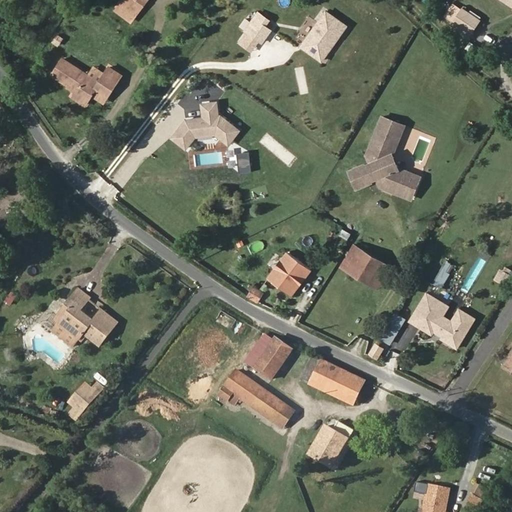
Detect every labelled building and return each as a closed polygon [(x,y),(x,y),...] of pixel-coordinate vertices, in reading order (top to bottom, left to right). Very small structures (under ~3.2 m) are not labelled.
[(127,0),(120,9),(134,19),(144,6),(136,0),(127,0)] [(468,38),(481,18),(454,0),(441,21),(468,38)] [(265,26),(270,21),(256,10),(243,27),(248,31),(256,19),(265,26)] [(345,26),(329,14),(303,48),(324,63),(343,37),(339,33),(345,26)] [(263,44),(272,32),(265,26),(256,19),(248,31),(263,44)] [(343,37),(349,28),(345,26),(339,33),(343,37)] [(104,104),(124,75),(122,74),(110,66),(100,80),(63,56),(50,75),(76,91),(72,96),(86,106),(94,96),(104,104)] [(202,115),(184,117),(170,137),(187,150),(197,136),(215,134),(229,145),(242,128),(219,112),(218,99),(200,101),(202,115)] [(367,169),(365,164),(350,171),(358,188),(373,182),(372,181),(378,178),(381,187),(385,188),(388,185),(394,187),(395,189),(394,192),(402,195),(405,193),(414,196),(422,177),(399,168),(393,155),(405,126),(383,117),(368,155),(373,166),(367,169)] [(236,151),(239,172),(252,171),(249,150),(236,151)] [(354,245),(340,267),(378,291),(392,268),(354,245)] [(313,270),(287,252),(268,278),(294,296),(313,270)] [(445,286),(455,263),(445,259),(436,282),(445,286)] [(248,289),(252,292),(247,298),(258,303),(265,294),(251,284),(248,289)] [(502,290),(497,286),(490,297),(495,300),(502,290)] [(91,299),(79,289),(67,304),(72,309),(60,323),(79,339),(82,335),(99,348),(119,324),(102,310),(94,320),(82,310),(91,299)] [(427,292),(410,320),(433,334),(434,331),(443,336),(442,338),(458,347),(476,317),(466,311),(462,317),(456,314),(452,320),(444,315),(450,305),(427,292)] [(67,304),(54,319),(60,323),(72,309),(67,304)] [(456,314),(462,317),(466,311),(460,307),(456,314)] [(380,338),(392,345),(407,317),(395,311),(380,338)] [(73,346),(79,339),(60,323),(54,331),(73,346)] [(273,340),(264,332),(245,359),(273,380),(293,350),(275,338),(273,340)] [(511,349),(502,365),(511,371),(511,349)] [(299,378),(353,405),(365,380),(322,359),(320,363),(310,357),(299,378)] [(283,429),(296,412),(237,370),(220,394),(235,405),(239,399),(283,429)] [(74,408),(68,414),(75,420),(104,387),(98,381),(93,387),(87,383),(68,403),(74,408)] [(336,429),(327,424),(310,455),(332,468),(354,432),(340,423),(336,429)] [(417,493),(427,496),(423,511),(447,511),(453,488),(420,480),(417,493)] [(487,495),(479,488),(475,494),(483,500),(487,495)] [(475,494),(473,493),(460,511),(475,511),(483,500),(475,494)]
